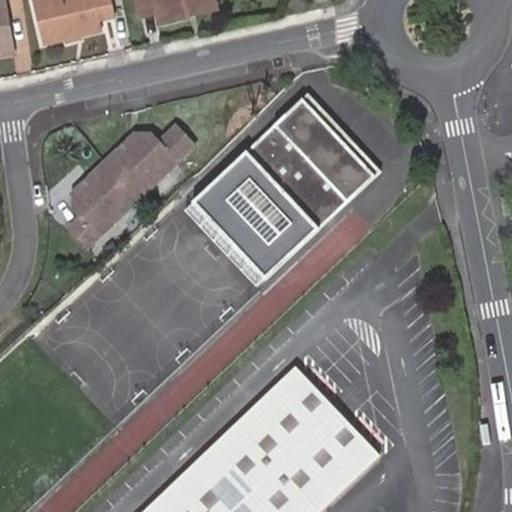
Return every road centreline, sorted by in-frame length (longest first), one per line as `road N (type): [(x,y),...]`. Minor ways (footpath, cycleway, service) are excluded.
road 1 (residential): [(10,103),(382,22)]
road 2 (tertiary): [(452,75),(511,400)]
road 3 (residential): [(0,301),(20,257),(10,103)]
